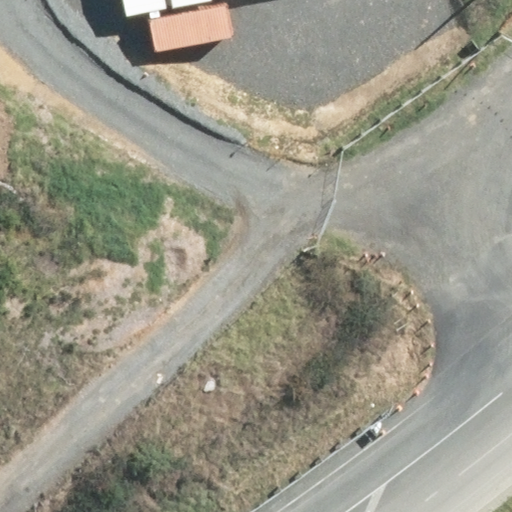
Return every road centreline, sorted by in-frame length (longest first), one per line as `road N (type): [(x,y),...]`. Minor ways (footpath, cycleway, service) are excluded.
road 1 (track): [(2,511),(228,289),(297,198),(0,136)]
road 2 (trunk): [(25,511),(128,448),(511,246)]
road 3 (trunk): [(511,353),(207,511)]
road 4 (unclassified): [(317,511),(511,361)]
